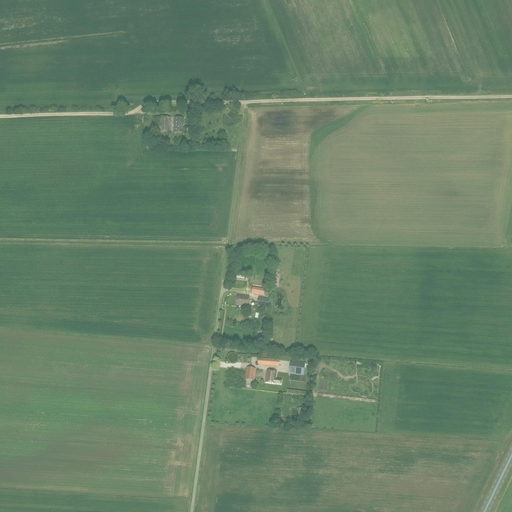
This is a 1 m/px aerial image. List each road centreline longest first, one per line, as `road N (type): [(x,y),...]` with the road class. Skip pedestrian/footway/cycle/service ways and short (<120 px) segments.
road 1 (track): [(247,101),(511,96)]
road 2 (unknown): [(192,511),(225,279)]
